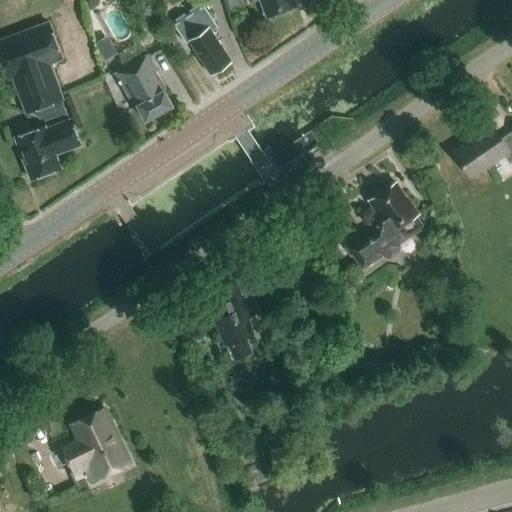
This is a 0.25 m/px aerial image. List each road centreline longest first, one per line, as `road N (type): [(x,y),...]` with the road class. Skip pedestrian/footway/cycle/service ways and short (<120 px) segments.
road 1 (unclassified): [(0,395),(511,44)]
road 2 (secondary): [(13,253),(384,0)]
